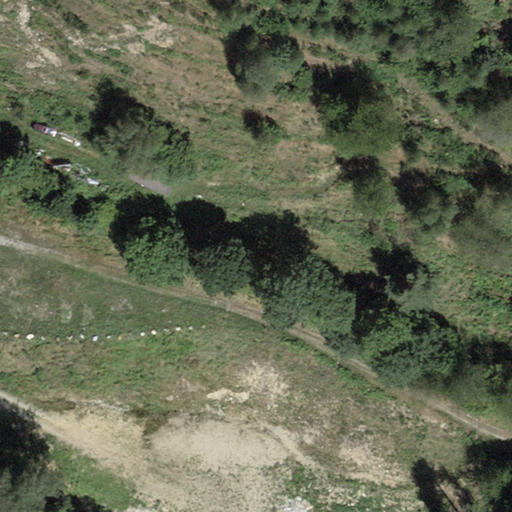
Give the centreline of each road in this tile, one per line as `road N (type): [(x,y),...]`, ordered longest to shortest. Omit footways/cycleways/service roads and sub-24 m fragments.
road 1 (track): [(0,248),(247,308),(466,423),(511,432)]
road 2 (track): [(171,187),(109,174),(0,120)]
